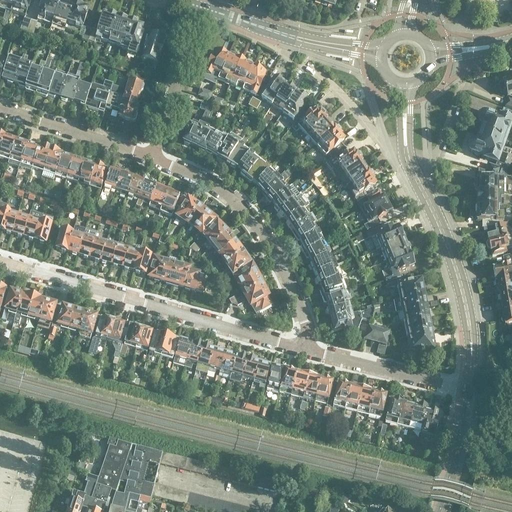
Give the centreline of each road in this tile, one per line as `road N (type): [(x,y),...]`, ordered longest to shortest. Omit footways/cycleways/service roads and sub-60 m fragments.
road 1 (residential): [(303,349),(0,261)]
road 2 (residential): [(303,349),(306,316),(282,256),(215,185),(150,159)]
road 3 (secondary): [(468,389),(459,281),(406,156)]
road 4 (primary): [(200,8),(282,35),(382,53)]
road 5 (residential): [(468,389),(303,349)]
road 6 (residential): [(200,8),(150,159)]
road 7 (residential): [(150,159),(0,109)]
road 8 (residential): [(305,65),(406,156)]
road 9 (secondary): [(439,511),(468,389)]
